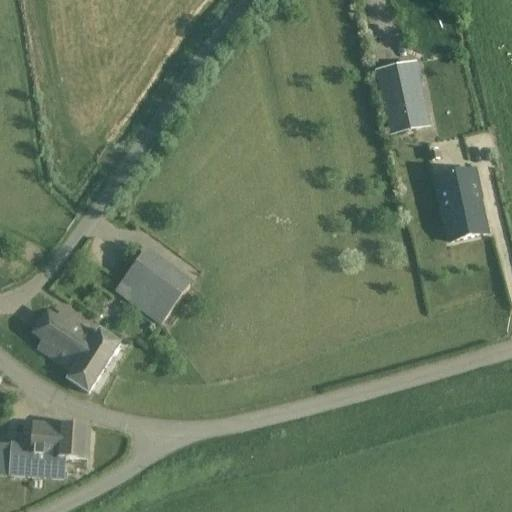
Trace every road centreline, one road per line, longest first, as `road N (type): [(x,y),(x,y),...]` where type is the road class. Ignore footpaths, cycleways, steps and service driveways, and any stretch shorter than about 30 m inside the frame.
road 1 (unclassified): [(0,303),(47,273),(248,0)]
road 2 (tertiary): [(156,429),(231,428),(511,348)]
road 3 (tertiary): [(156,429),(99,417),(0,363)]
road 4 (unclassified): [(49,511),(128,473),(156,429)]
